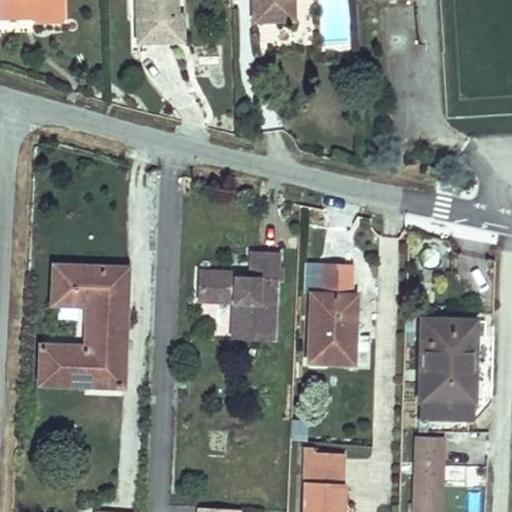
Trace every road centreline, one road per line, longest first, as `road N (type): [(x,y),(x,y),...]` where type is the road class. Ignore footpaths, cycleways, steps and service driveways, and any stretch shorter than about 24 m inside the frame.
road 1 (residential): [(511,221),(180,147),(16,100)]
road 2 (residential): [(16,100),(0,311)]
road 3 (unknown): [(240,0),(242,91),(274,169)]
